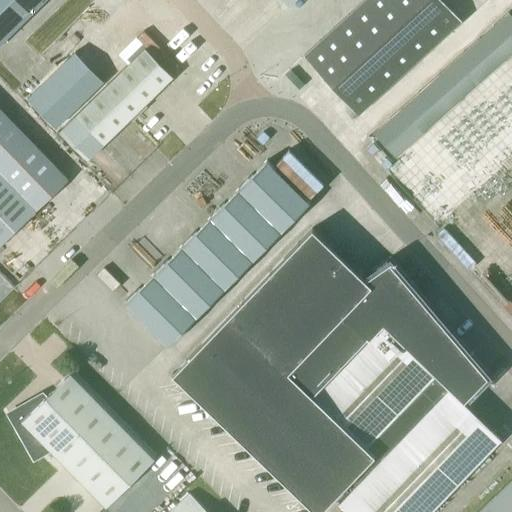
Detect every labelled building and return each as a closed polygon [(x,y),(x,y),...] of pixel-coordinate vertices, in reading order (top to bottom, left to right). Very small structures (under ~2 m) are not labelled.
[(0,0),(0,44),(45,0),(0,0)] [(358,114),(461,19),(443,0),(363,0),(304,55),(358,114)] [(373,131),(396,156),(511,51),(511,14),(509,11),(373,131)] [(102,89),(130,118),(173,76),(145,48),(102,89)] [(75,51),(27,98),(55,127),(104,80),(75,51)] [(85,162),(130,118),(102,89),(57,133),(85,162)] [(0,245),(68,179),(0,109),(0,245)] [(281,231),(310,203),(267,160),(238,189),(281,231)] [(253,259),(281,231),(238,189),(210,217),(253,259)] [(225,288),(253,259),(210,217),(182,245),(225,288)] [(312,228),(172,373),(315,511),(318,511),(375,454),(380,459),(338,503),(346,510),(347,511),(429,511),(501,438),(461,399),(486,374),(389,261),(365,278),(312,228)] [(197,316),(225,288),(182,245),(154,273),(197,316)] [(168,345),(197,316),(154,273),(125,302),(168,345)] [(50,449),(106,506),(155,458),(71,373),(39,403),(35,399),(10,413),(35,458),(50,449)] [(511,511),(511,478),(476,511),(511,511)] [(208,511),(206,509),(189,492),(167,511),(208,511)]
